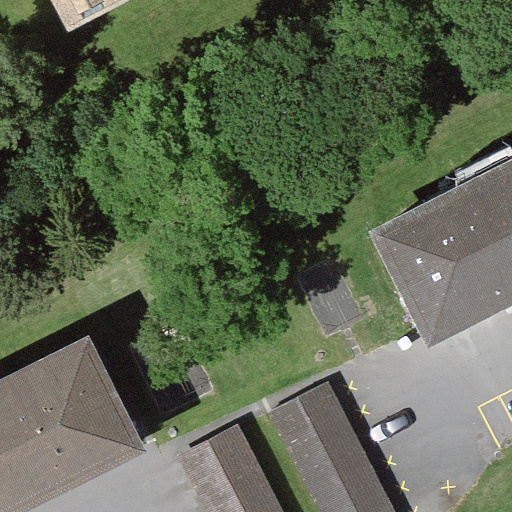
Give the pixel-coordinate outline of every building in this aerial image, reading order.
[(70,0),(81,21),(122,0),(70,0)] [(511,180),(381,247),(432,348),(511,307),(511,180)] [(86,359),(0,402),(0,511),(24,511),(135,457),(86,359)] [(392,511),(325,386),(272,414),(324,511),(392,511)] [(282,511),(239,431),(186,459),(214,511),(282,511)]
